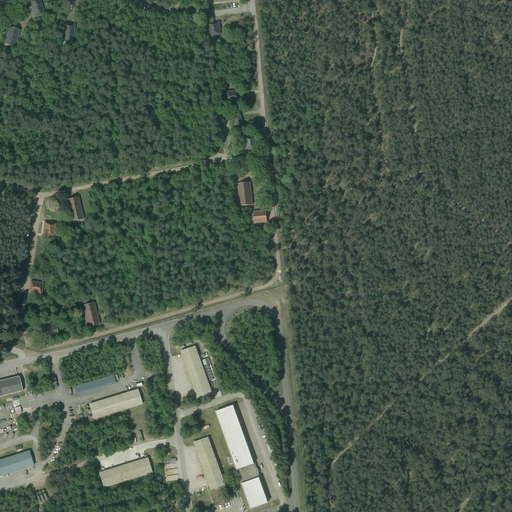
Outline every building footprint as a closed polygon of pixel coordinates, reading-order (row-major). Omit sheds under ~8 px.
[(39,0),(31,0),(29,1),(34,18),(44,15),(39,0)] [(219,22),(216,23),(207,24),(208,36),(220,35),(219,22)] [(75,24),(72,24),(64,24),(63,42),(74,43),(75,24)] [(20,31),(11,28),(9,27),(4,45),(14,48),(20,31)] [(239,103),(238,92),(238,91),(226,92),(227,104),(239,103)] [(245,150),(255,149),(257,149),(256,137),(244,138),(245,150)] [(250,183),(247,183),(237,184),(240,206),(252,205),(250,183)] [(78,197),(75,198),(66,200),(71,222),(83,219),(78,197)] [(267,222),(266,212),(265,211),(253,212),(254,224),(267,222)] [(56,224),(52,224),(44,222),(42,235),(54,236),(56,224)] [(30,281),(30,285),(29,293),(41,295),(43,283),(30,281)] [(87,328),(90,327),(99,325),(94,303),(81,306),(87,328)] [(43,327),(44,330),(46,339),(58,335),(55,324),(43,327)] [(198,399),(203,397),(212,394),(195,347),(181,352),(198,399)] [(0,381),(0,396),(22,391),(19,376),(0,381)] [(89,405),(94,419),(142,404),(137,390),(89,405)] [(251,509),(268,502),(257,473),(256,473),(255,470),(257,470),(255,463),(254,463),(233,406),(215,412),(240,481),(239,481),(241,485),(242,484),(251,509)] [(211,490),(225,485),(208,438),(194,443),(211,490)] [(0,460),(0,476),(33,466),(29,452),(0,460)] [(147,459),(144,459),(99,473),(103,488),(151,473),(147,459)]
